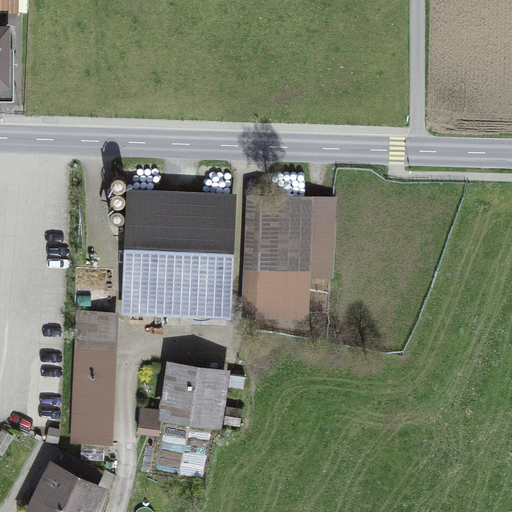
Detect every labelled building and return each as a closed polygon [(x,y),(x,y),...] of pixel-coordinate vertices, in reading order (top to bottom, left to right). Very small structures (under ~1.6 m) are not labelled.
[(18,0),(0,0),(0,11),(18,12),(18,0)] [(231,196),(131,191),(126,309),(169,311),(169,300),(227,302),(231,196)] [(306,199),(261,196),(256,310),(302,312),(306,199)] [(78,312),(73,440),(105,442),(111,313),(78,312)] [(224,372),(171,364),(165,410),(217,419),(224,372)] [(138,430),(158,433),(161,410),(141,407),(138,430)] [(238,423),(240,410),(227,408),(225,421),(238,423)] [(51,427),(45,439),(54,444),(60,432),(51,427)] [(0,432),(0,453),(2,455),(13,435),(2,429),(0,432)] [(104,444),(81,443),(80,458),(103,459),(104,444)] [(99,469),(65,453),(35,511),(83,511),(95,487),(91,485),(99,469)]
